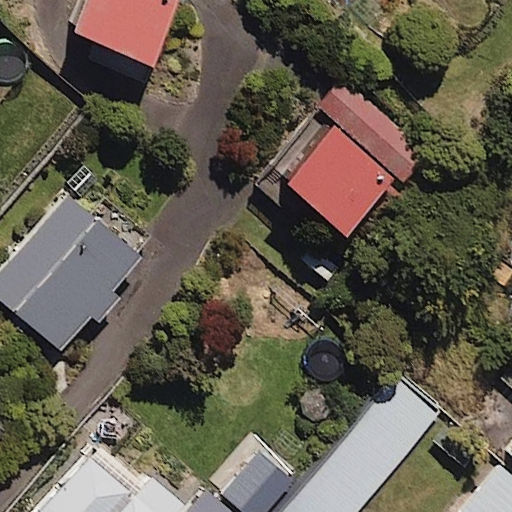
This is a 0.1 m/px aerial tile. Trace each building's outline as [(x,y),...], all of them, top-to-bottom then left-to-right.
[(79,0),(63,36),(140,70),(171,0),(79,0)] [(442,39),(422,15),(395,37),(414,61),(442,39)] [(427,148),(343,75),(315,109),(399,181),(427,148)] [(387,178),(324,126),(274,189),(336,240),(387,178)] [(85,318),(92,324),(115,297),(109,291),(135,261),(61,197),(0,266),(0,304),(55,352),(85,318)] [(280,511),(353,511),(440,410),(397,375),(280,511)] [(511,444),(502,457),(511,465),(511,444)] [(168,499),(171,495),(142,469),(130,482),(93,448),(34,511),(174,511),(179,508),(168,499)] [(220,495),(240,511),(268,511),(293,482),(255,452),(220,495)] [(511,511),(511,476),(495,462),(453,511),(511,511)] [(224,511),(202,491),(182,511),(224,511)]
